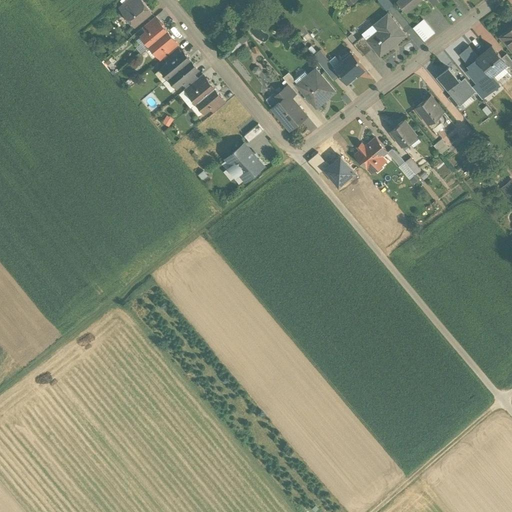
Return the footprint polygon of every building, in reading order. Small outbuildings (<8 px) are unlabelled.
[(132,0),(127,0),(119,8),(124,14),(126,14),(125,12),(136,3),(132,0)] [(151,12),(141,0),(139,0),(136,3),(125,12),(126,14),(135,25),(151,12)] [(380,0),(387,8),(394,3),(391,0),(380,0)] [(398,0),(407,10),(419,0),(398,0)] [(406,34),(388,12),(374,24),(378,29),(367,38),(367,39),(373,46),(380,55),(406,34)] [(154,17),(143,27),(147,31),(147,32),(159,22),(158,22),(154,17)] [(159,22),(147,32),(147,31),(141,36),(149,46),(167,31),(159,21),(158,22),(159,22)] [(434,33),(423,21),(414,28),(424,41),(434,33)] [(511,26),(500,36),(511,50),(511,26)] [(167,31),(149,46),(157,55),(163,50),(162,49),(173,40),(174,41),(175,40),(167,31)] [(364,34),(353,43),(363,54),(373,46),(367,39),(367,38),(364,34)] [(173,40),(162,49),(163,50),(167,55),(177,47),(178,46),(174,41),(173,40)] [(238,40),(228,48),(232,52),(241,45),(238,40)] [(468,64),(478,56),(469,45),(459,53),(468,64)] [(502,56),(492,45),(478,56),(492,73),(503,64),(506,68),(509,65),(502,56)] [(167,55),(165,57),(169,62),(181,51),(177,47),(167,55)] [(163,50),(157,55),(161,60),(165,57),(167,55),(163,50)] [(169,62),(163,67),(167,71),(167,74),(169,77),(189,60),(189,57),(183,50),(181,51),(169,62)] [(511,59),(506,53),(502,56),(509,65),(506,68),(511,74),(511,59)] [(359,60),(353,54),(342,63),(340,61),(334,66),(334,67),(339,74),(346,82),(355,74),(356,75),(357,74),(357,73),(363,69),(364,68),(358,61),(359,60)] [(499,81),(492,73),(478,56),(468,64),(471,67),(467,70),(478,83),(473,86),(475,89),(483,98),(488,94),(486,92),(499,81)] [(189,60),(169,77),(177,86),(183,81),(193,73),(195,71),(196,68),(189,60)] [(329,60),(323,66),(334,79),(339,74),(334,67),(334,66),(329,60)] [(335,91),(315,67),(307,74),(310,78),(299,87),(313,105),(326,95),(328,97),(335,91)] [(438,76),(448,87),(458,78),(449,67),(438,76)] [(297,83),(288,71),(283,75),(289,83),(292,86),(297,83)] [(193,73),(183,81),(187,86),(189,85),(198,78),(193,73)] [(198,78),(189,85),(193,89),(206,79),(202,74),(198,78)] [(460,81),(471,93),(475,89),(465,77),(460,81)] [(206,79),(193,89),(188,92),(197,102),(214,88),(206,78),(206,79)] [(458,78),(448,87),(453,93),(461,102),(471,93),(460,81),(458,78)] [(289,83),(282,89),(287,94),(291,98),(291,97),(297,92),(292,86),(289,83)] [(214,88),(197,102),(204,112),(210,107),(221,97),(222,97),(214,88)] [(456,105),(461,102),(453,93),(449,97),(456,105)] [(287,94),(271,107),(289,128),(306,115),(291,97),(291,98),(287,94)] [(443,110),(430,94),(415,106),(428,122),(429,122),(432,126),(440,120),(437,115),(443,110)] [(221,97),(210,107),(214,112),(225,102),(221,97)] [(416,134),(404,118),(390,129),(403,147),(410,142),(411,143),(411,142),(409,139),(416,134)] [(255,126),(245,135),(249,140),(259,132),(255,126)] [(375,137),(365,145),(362,143),(357,147),(359,149),(354,154),(370,173),(381,164),(377,159),(386,152),(387,151),(375,137)] [(449,146),(442,137),(434,144),(441,152),(449,146)] [(249,150),(244,143),(228,156),(234,163),(231,165),(238,173),(240,172),(246,179),(262,165),(253,155),(255,153),(251,149),(249,150)] [(405,161),(392,146),(387,151),(386,152),(399,167),(405,161)] [(309,160),(320,173),(325,169),(330,165),(318,151),(309,160)] [(330,165),(325,169),(339,186),(355,172),(341,155),(330,165)] [(420,170),(410,157),(405,161),(415,174),(420,170)] [(511,200),(511,180),(511,179),(501,189),(511,200)]
